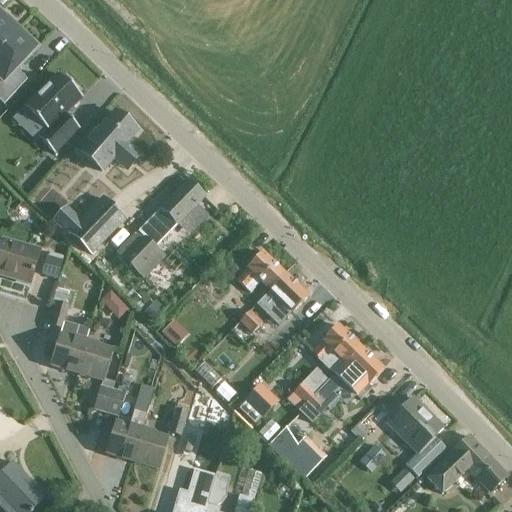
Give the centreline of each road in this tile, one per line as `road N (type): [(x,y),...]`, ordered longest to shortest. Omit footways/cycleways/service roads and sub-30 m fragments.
road 1 (unclassified): [(511,463),(40,0)]
road 2 (residential): [(110,511),(21,357),(17,324),(0,305)]
